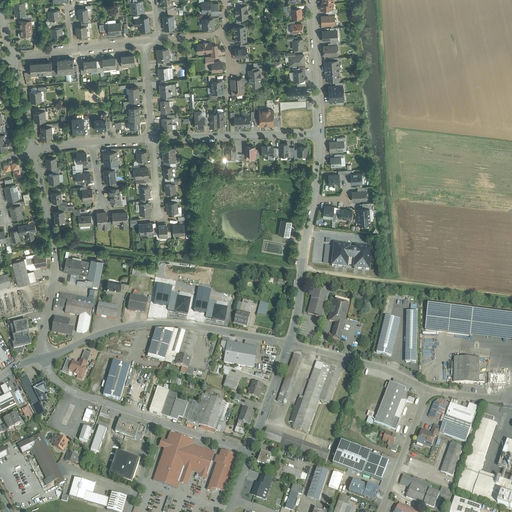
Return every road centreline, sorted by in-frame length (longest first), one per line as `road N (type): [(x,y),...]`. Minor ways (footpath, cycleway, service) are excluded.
road 1 (residential): [(288,344),(153,322),(42,356)]
road 2 (residential): [(42,356),(54,380),(75,393),(249,453)]
road 3 (track): [(302,268),(511,296)]
road 4 (residential): [(42,356),(55,258),(30,151)]
road 5 (residential): [(152,139),(320,134)]
road 6 (residential): [(314,199),(288,344)]
road 7 (residential): [(427,390),(384,369),(288,344)]
road 8 (residential): [(311,0),(320,134)]
road 9 (residential): [(381,511),(427,390)]
